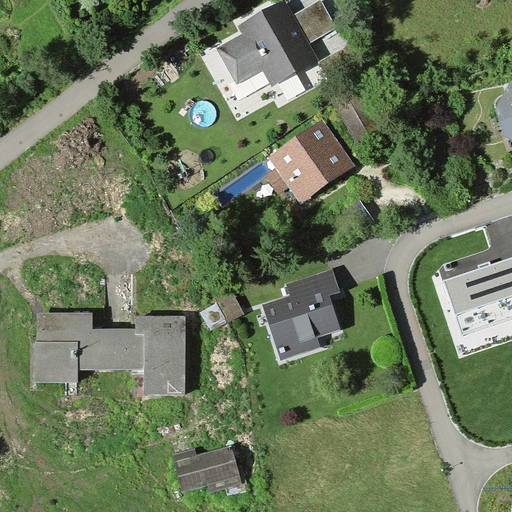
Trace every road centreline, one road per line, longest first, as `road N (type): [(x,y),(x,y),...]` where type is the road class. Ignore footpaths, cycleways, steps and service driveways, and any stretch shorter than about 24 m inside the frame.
road 1 (residential): [(511,199),(437,224),(409,245),(397,283),(468,511)]
road 2 (residential): [(197,0),(0,154)]
